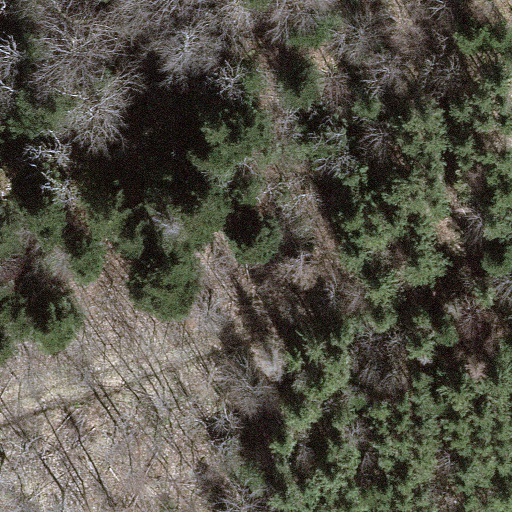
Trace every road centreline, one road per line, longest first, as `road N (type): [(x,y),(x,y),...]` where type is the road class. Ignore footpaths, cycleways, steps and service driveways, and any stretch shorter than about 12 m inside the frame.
road 1 (track): [(0,420),(320,323),(511,204)]
road 2 (track): [(332,0),(0,183)]
